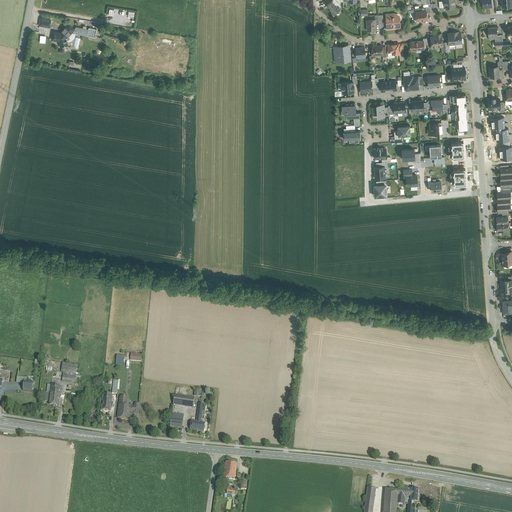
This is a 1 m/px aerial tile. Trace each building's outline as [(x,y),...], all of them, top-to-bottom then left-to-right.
[(332,0),(331,0),(326,5),(331,10),(331,12),(332,13),(332,14),(333,14),(334,15),(341,8),(340,7),(338,5),(338,6),(332,0)] [(426,11),(415,12),(416,20),(417,21),(418,21),(419,22),(421,22),(422,20),(427,20),(426,13),(426,11)] [(394,14),(387,15),(388,29),(399,28),(399,21),(400,20),(400,18),(399,17),(397,18),(397,19),(394,19),(394,14)] [(375,19),(371,19),(370,21),(367,21),(367,30),(376,30),(375,24),(375,19)] [(68,24),(59,34),(53,33),(52,39),(59,41),(60,45),(63,44),(64,46),(65,47),(65,46),(69,44),(67,40),(68,39),(68,38),(68,37),(72,32),(74,29),(68,24)] [(89,30),(76,27),(74,29),(72,32),(87,35),(89,30)] [(497,27),(488,27),(488,36),(495,36),(497,36),(497,35),(497,27)] [(96,29),(89,28),(89,30),(87,35),(95,37),(96,29)] [(441,33),(436,33),(436,36),(431,36),(431,44),(430,46),(431,47),(432,48),(433,48),(434,47),(441,46),(442,46),(442,42),(441,33)] [(423,41),(412,42),(412,49),(416,49),(417,50),(424,49),(424,45),(423,41)] [(399,44),(388,45),(389,52),(393,51),(394,54),(400,54),(399,52),(399,46),(399,44)] [(382,45),(372,46),(373,55),(382,54),(383,54),(382,47),(382,45)] [(346,46),(343,46),(343,47),(338,47),(339,55),(339,58),(344,57),(344,59),(349,59),(348,46),(346,46)] [(364,47),(355,48),(356,52),(356,53),(356,58),(365,57),(364,47)] [(498,66),(489,66),(490,77),(499,76),(498,70),(498,66)] [(452,80),(465,79),(465,67),(462,67),(453,68),(451,68),(452,80)] [(428,86),(440,85),(440,82),(439,76),(439,75),(428,76),(428,86)] [(418,85),(418,77),(411,77),(410,76),(404,76),(405,89),(409,89),(410,88),(412,87),(413,88),(418,88),(418,85)] [(397,90),(396,80),(388,81),(389,91),(393,90),(397,90)] [(353,85),(353,83),(353,81),(342,82),(342,86),(341,86),(342,89),(343,93),(354,92),(354,88),(354,85),(353,85)] [(372,88),(371,81),(360,82),(361,92),(372,91),(372,88)] [(389,91),(388,81),(380,81),(381,89),(381,91),(385,91),(389,91)] [(457,121),(458,130),(463,129),(469,129),(469,121),(467,121),(467,118),(469,118),(468,111),(467,111),(467,104),(464,105),(464,101),(466,101),(465,94),(461,95),(461,94),(458,94),(458,95),(452,95),(453,102),(456,102),(456,105),(455,105),(456,114),(455,114),(455,121),(457,121)] [(500,99),(495,99),(495,98),(492,98),(492,99),(487,100),(488,109),(492,109),(496,108),(500,108),(500,102),(500,99)] [(443,111),(443,104),(442,99),(430,100),(431,105),(432,104),(432,105),(432,110),(436,110),(437,111),(443,111)] [(423,109),(423,102),(423,100),(412,101),(412,110),(421,110),(421,109),(423,109)] [(404,102),(394,103),(394,105),(394,112),(397,111),(397,112),(405,111),(404,102)] [(356,104),(343,105),(343,111),(348,111),(348,117),(354,117),(360,117),(360,116),(360,111),(356,111),(356,104)] [(384,116),(384,107),(383,104),(377,104),(377,106),(373,107),(373,114),(377,113),(378,117),(384,116)] [(439,126),(438,123),(430,123),(431,134),(439,134),(439,132),(439,126)] [(411,125),(399,126),(399,131),(399,135),(402,135),(411,134),(411,125)] [(362,137),(361,130),(356,131),(344,131),(345,138),(349,138),(359,137),(362,137)] [(399,135),(399,131),(394,131),(395,139),(402,139),(402,135),(399,135)] [(450,143),(451,145),(447,145),(448,157),(451,157),(452,158),(464,157),(462,142),(450,143)] [(429,145),(430,158),(436,157),(442,157),(441,145),(429,145)] [(373,149),(374,159),(382,158),(386,158),(386,157),(385,148),(373,149)] [(402,149),(403,159),(413,158),(415,158),(414,153),(414,148),(402,149)] [(376,166),(374,167),(375,178),(385,177),(384,167),(384,166),(376,166)] [(452,170),(453,172),(449,172),(450,184),(453,184),(454,185),(466,185),(464,169),(452,170)] [(412,175),(406,176),(407,186),(417,185),(417,175),(412,175)] [(430,182),(431,191),(441,190),(440,181),(430,182)] [(376,185),(374,185),(375,196),(386,195),(385,184),(376,185)] [(509,253),(502,253),(502,259),(502,260),(502,262),(503,263),(503,264),(508,264),(509,263),(511,263),(511,258),(511,252),(509,252),(509,253)] [(508,280),(501,281),(502,291),(511,290),(511,281),(511,279),(508,280)] [(511,300),(502,301),(503,314),(511,313),(511,300)] [(126,355),(120,355),(120,356),(117,356),(116,365),(127,366),(128,357),(126,357),(126,355)] [(10,375),(0,373),(0,374),(1,375),(0,380),(3,380),(2,381),(9,382),(10,375)] [(23,391),(32,392),(33,383),(24,382),(23,391)] [(49,394),(46,393),(45,401),(49,402),(51,390),(61,391),(60,395),(61,387),(56,386),(56,385),(51,385),(50,387),(49,394),(49,393),(49,394)] [(61,391),(51,390),(49,402),(49,405),(59,406),(60,395),(61,391)] [(112,396),(106,395),(105,398),(105,399),(104,399),(103,399),(101,410),(110,411),(111,408),(112,408),(113,403),(111,403),(112,396)] [(194,399),(175,396),(173,405),(193,408),(194,399)] [(120,405),(119,405),(118,418),(128,419),(129,412),(134,412),(135,408),(130,407),(130,406),(126,406),(120,405)] [(183,420),(171,418),(170,427),(182,429),(183,420)] [(200,423),(198,422),(196,431),(204,432),(205,423),(200,423)] [(237,464),(226,462),(223,478),(235,480),(237,464)] [(376,489),(367,488),(365,505),(374,506),(376,489)] [(405,488),(398,488),(397,491),(385,490),(383,511),(396,511),(397,497),(404,498),(405,488)] [(411,489),(405,488),(404,498),(405,498),(405,501),(409,501),(413,501),(413,502),(417,502),(418,489),(411,488),(411,489)]
